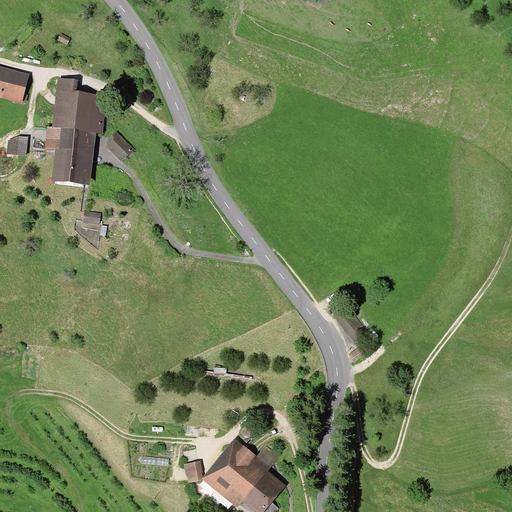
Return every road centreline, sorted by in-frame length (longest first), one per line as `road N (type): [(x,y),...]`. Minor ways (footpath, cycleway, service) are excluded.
road 1 (tertiary): [(319,511),(337,388),(333,352),(210,179),(156,60),(114,0)]
road 2 (track): [(312,511),(303,467),(273,412),(245,418),(216,443),(172,440),(119,432),(70,396),(25,390)]
road 3 (track): [(511,232),(492,275),(421,374),(392,461),(376,466),(361,439)]
road 4 (track): [(188,137),(105,85),(0,60)]
road 5 (track): [(383,467),(392,478),(440,492),(511,476)]
